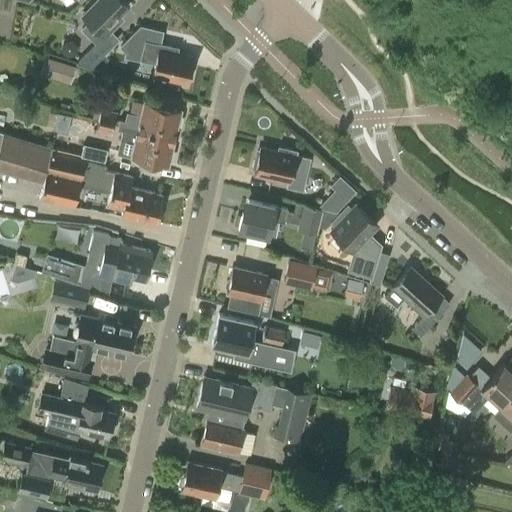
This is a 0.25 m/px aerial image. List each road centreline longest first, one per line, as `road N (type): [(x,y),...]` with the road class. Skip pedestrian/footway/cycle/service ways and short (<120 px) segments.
road 1 (residential): [(128,511),(225,89),(247,50),(288,10)]
road 2 (residential): [(511,290),(391,174)]
road 3 (residential): [(391,174),(373,93),(325,48)]
road 4 (residential): [(391,174),(358,142),(353,98),(325,48)]
